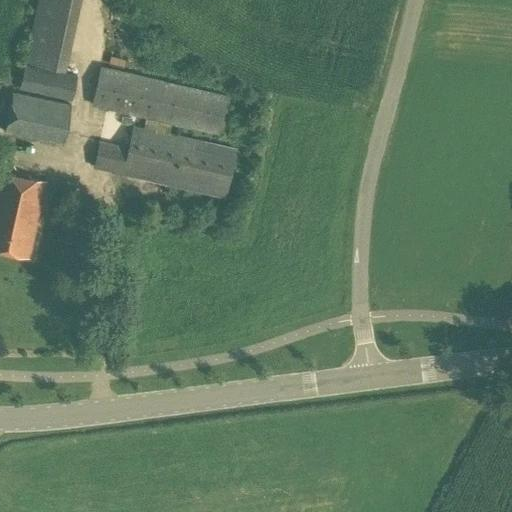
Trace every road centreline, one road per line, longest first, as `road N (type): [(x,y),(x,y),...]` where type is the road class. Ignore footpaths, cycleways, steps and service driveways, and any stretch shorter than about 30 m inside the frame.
road 1 (unclassified): [(368,384),(358,280),(363,207),(416,0)]
road 2 (secondary): [(0,424),(368,384)]
road 3 (secondary): [(511,367),(368,384)]
